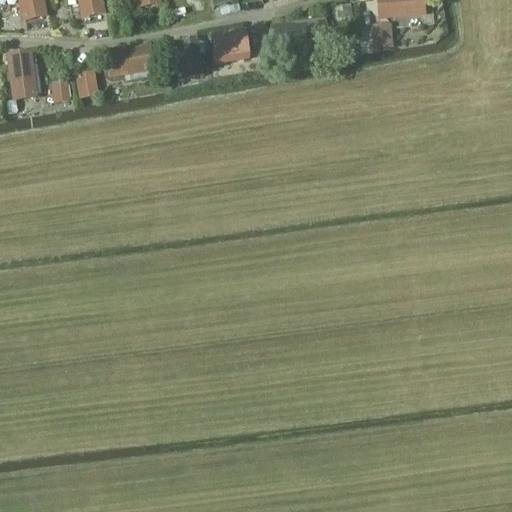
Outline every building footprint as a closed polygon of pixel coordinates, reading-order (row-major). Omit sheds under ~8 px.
[(19,0),(24,22),(43,18),(39,0),(19,0)] [(78,0),(82,19),(101,15),(98,0),(78,0)] [(136,0),(138,9),(157,5),(156,0),(136,0)] [(232,0),(210,0),(212,9),(222,7),(233,5),(232,0)] [(419,0),(391,0),(378,1),(380,20),(421,17),(419,0)] [(340,26),(353,23),(350,8),(336,11),(340,26)] [(323,24),(305,27),(271,32),(275,58),(327,50),(323,24)] [(387,30),(371,31),(373,51),(373,53),(389,51),(388,48),(387,30)] [(243,32),(208,38),(212,68),(248,63),(243,34),(243,32)] [(196,41),(171,46),(177,84),(202,80),(199,55),(203,54),(202,46),(197,47),(196,41)] [(158,49),(149,51),(150,58),(159,56),(158,49)] [(110,78),(151,71),(147,52),(107,59),(110,78)] [(15,101),(32,98),(27,59),(9,61),(15,101)] [(91,77),(77,80),(81,101),(94,99),(91,77)] [(54,107),(67,104),(64,87),(51,89),(54,107)] [(7,117),(16,115),(15,104),(5,105),(7,117)]
